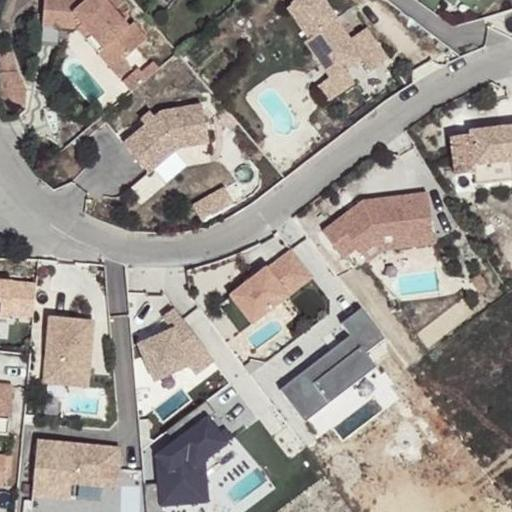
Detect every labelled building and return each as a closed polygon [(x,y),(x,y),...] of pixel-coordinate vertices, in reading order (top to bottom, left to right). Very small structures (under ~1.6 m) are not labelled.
[(70,6),(38,4),(37,35),(70,37),(71,35),(77,30),(98,55),(103,51),(117,67),(141,46),(127,30),(122,35),(91,0),(76,13),(70,6)] [(321,0),(297,0),(281,12),(305,41),(302,43),(327,77),(331,83),(344,73),(359,59),(369,71),(389,54),(367,28),(350,40),(321,0)] [(77,30),(71,35),(117,88),(128,78),(117,67),(103,51),(98,55),(77,30)] [(151,58),(139,68),(149,79),(161,69),(151,58)] [(9,59),(0,60),(0,80),(15,78),(9,59)] [(128,78),(117,88),(127,99),(149,79),(139,68),(128,78)] [(352,82),(344,73),(331,83),(327,77),(313,87),(324,103),(352,82)] [(15,78),(0,80),(0,106),(23,113),(23,93),(15,78)] [(124,153),(148,181),(178,155),(208,149),(200,112),(161,119),(124,153)] [(511,132),(475,137),(476,147),(456,150),(459,178),(480,176),(479,168),(511,163),(511,132)] [(232,187),(201,204),(211,223),(243,206),(232,187)] [(336,226),(322,237),(343,264),(356,253),(358,255),(376,241),(373,237),(394,234),(395,246),(432,241),(426,198),(362,206),(336,226)] [(376,241),(358,255),(367,267),(381,255),(433,248),(432,241),(395,246),(394,234),(373,237),(376,241)] [(287,256),(227,304),(249,330),(309,283),(287,256)] [(471,284),(479,296),(487,291),(479,279),(471,284)] [(37,290),(0,287),(0,323),(33,327),(37,290)] [(249,330),(227,304),(216,313),(237,339),(249,330)] [(356,312),(337,326),(347,337),(277,393),(302,425),(372,369),(361,355),(378,341),(356,312)] [(211,366),(172,315),(160,324),(170,337),(147,338),(149,374),(196,371),(198,375),(211,366)] [(93,328),(49,324),(42,388),(86,392),(93,328)] [(0,427),(10,428),(13,393),(0,392),(0,427)] [(166,434),(176,446),(204,426),(212,419),(203,408),(166,434)] [(159,486),(144,487),(146,511),(162,511),(163,508),(204,505),(200,468),(223,451),(204,426),(176,446),(157,460),(159,486)] [(0,442),(9,443),(10,428),(0,427),(0,442)] [(112,454),(36,447),(31,500),(48,503),(50,486),(114,492),(116,473),(111,467),(112,454)] [(20,463),(5,462),(2,493),(17,494),(20,463)]
